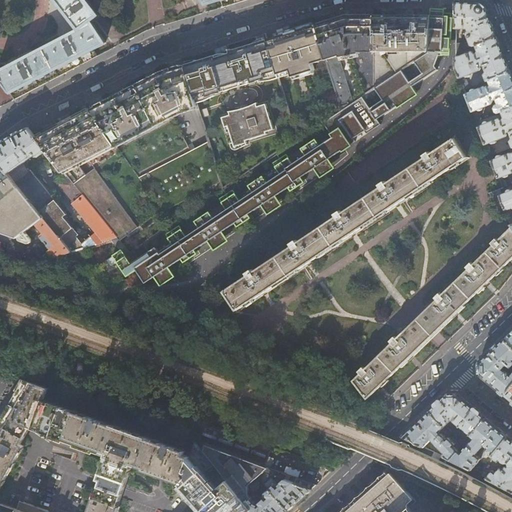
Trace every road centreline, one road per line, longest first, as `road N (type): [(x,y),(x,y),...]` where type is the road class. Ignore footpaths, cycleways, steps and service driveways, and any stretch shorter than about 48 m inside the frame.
road 1 (tertiary): [(0,129),(154,48),(308,0)]
road 2 (tertiary): [(454,369),(304,511)]
